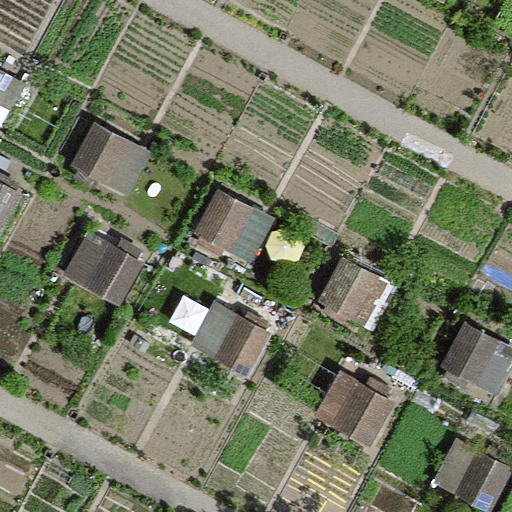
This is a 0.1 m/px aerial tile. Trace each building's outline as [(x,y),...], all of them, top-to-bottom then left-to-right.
[(0,113),(9,118),(32,73),(0,56),(0,113)] [(106,114),(81,162),(140,192),(164,144),(106,114)] [(0,165),(0,228),(11,234),(37,186),(0,165)] [(201,232),(263,262),(289,209),(227,179),(201,232)] [(101,222),(75,265),(133,299),(158,256),(101,222)] [(327,305),(382,326),(404,271),(349,249),(327,305)] [(227,294),(206,339),(262,365),(283,321),(227,294)] [(511,330),(475,312),(451,362),(510,391),(511,386),(511,330)] [(326,414),(388,440),(409,390),(347,364),(326,414)] [(511,453),(467,431),(444,476),(503,505),(511,486),(511,453)]
